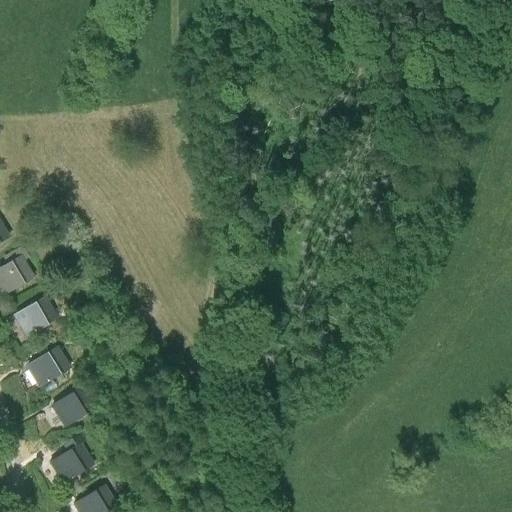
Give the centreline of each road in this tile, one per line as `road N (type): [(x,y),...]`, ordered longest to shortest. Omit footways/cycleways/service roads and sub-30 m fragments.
road 1 (track): [(211,366),(218,423),(250,511)]
road 2 (residential): [(27,511),(0,383)]
